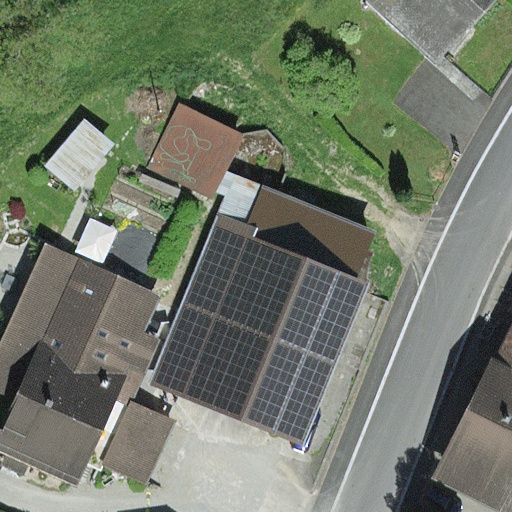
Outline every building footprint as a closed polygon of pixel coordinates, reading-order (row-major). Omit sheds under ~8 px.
[(370,0),(435,61),(492,0),(370,0)] [(245,136),(181,106),(151,171),(214,200),(217,193),(228,197),(236,176),(227,173),(245,136)] [(88,120),(48,165),(79,192),(119,147),(88,120)] [(385,235),(236,176),(228,197),(154,385),(309,446),(372,284),(366,282),(385,235)] [(163,299),(50,249),(0,360),(0,392),(20,401),(0,445),(0,451),(80,487),(92,461),(120,398),(123,391),(137,397),(162,341),(148,334),(163,299)] [(511,511),(511,323),(435,482),(497,511),(511,511)] [(177,422),(120,398),(92,461),(150,485),(177,422)]
